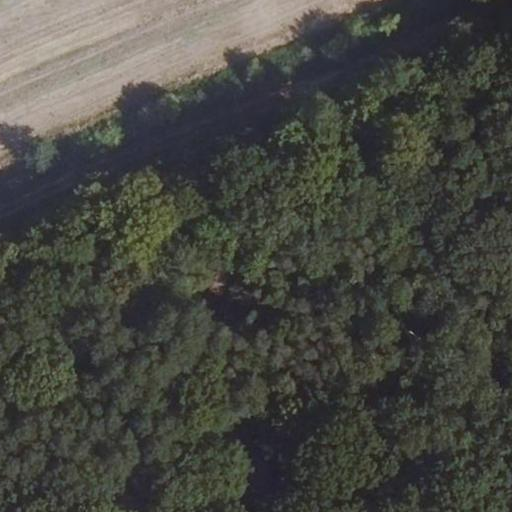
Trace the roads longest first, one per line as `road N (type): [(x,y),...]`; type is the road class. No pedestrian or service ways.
road 1 (track): [(0,327),(511,93)]
road 2 (track): [(0,211),(451,0)]
